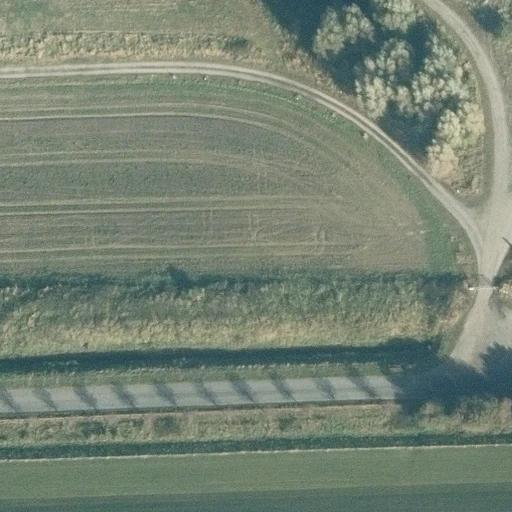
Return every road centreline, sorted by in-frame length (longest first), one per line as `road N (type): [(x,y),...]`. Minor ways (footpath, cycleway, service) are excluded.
road 1 (track): [(0,76),(260,73),(378,138),(493,256),(493,391)]
road 2 (unclassified): [(511,390),(0,405)]
road 3 (track): [(490,0),(479,44),(478,115),(493,256)]
